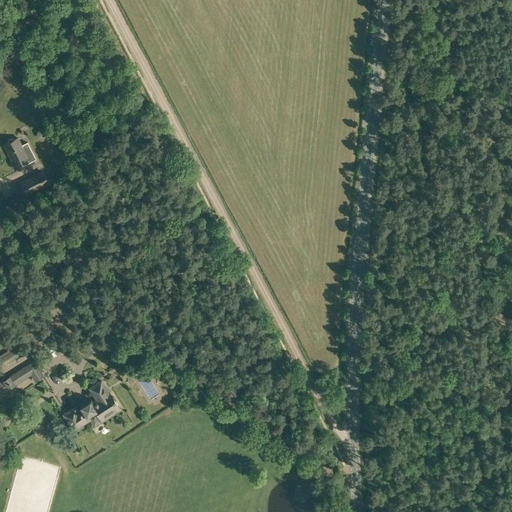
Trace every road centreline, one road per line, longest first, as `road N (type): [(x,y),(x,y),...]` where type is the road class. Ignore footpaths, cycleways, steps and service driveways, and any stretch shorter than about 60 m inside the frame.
road 1 (tertiary): [(357,511),(354,306),(384,0)]
road 2 (track): [(108,0),(341,441),(352,447)]
